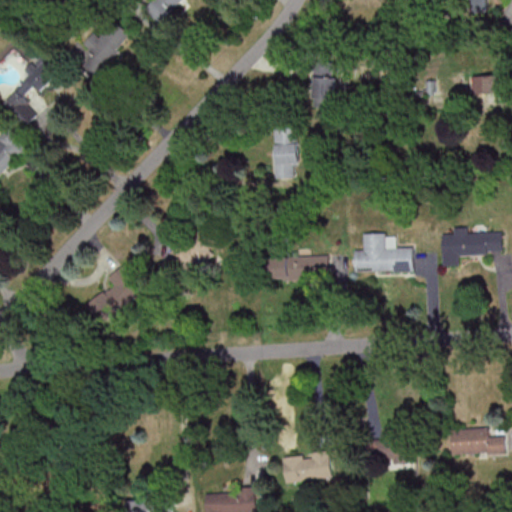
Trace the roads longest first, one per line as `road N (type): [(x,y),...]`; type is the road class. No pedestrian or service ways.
road 1 (residential): [(0,370),(511,334)]
road 2 (residential): [(0,319),(241,72),(294,0)]
